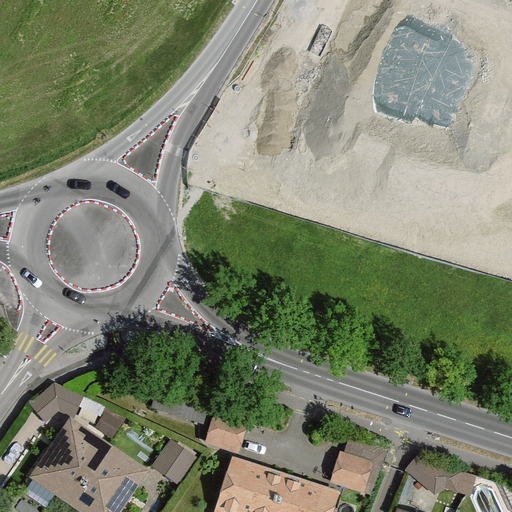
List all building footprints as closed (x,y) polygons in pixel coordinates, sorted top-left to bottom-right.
[(31,404),(46,422),(60,411),(75,418),(85,397),(55,382),(31,404)] [(215,416),(206,443),(239,454),(248,427),(215,416)] [(118,511),(147,470),(69,418),(27,479),(76,511),(118,511)] [(171,439),(152,466),(180,485),(198,458),(171,439)] [(342,453),(332,482),(364,493),(374,463),(342,453)] [(419,456),(406,471),(436,495),(446,489),(472,496),(478,476),(419,456)] [(231,459),(212,511),(333,511),(339,496),(231,459)]
